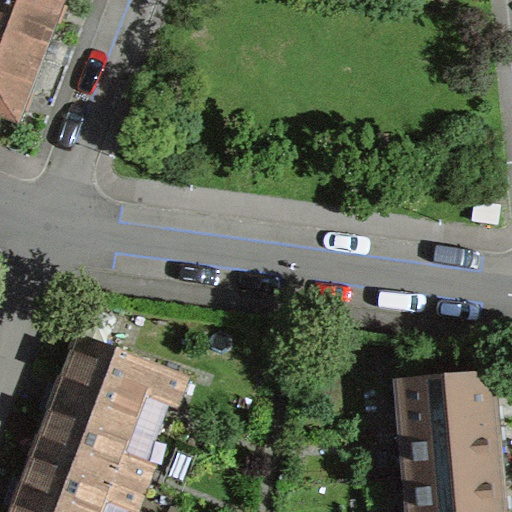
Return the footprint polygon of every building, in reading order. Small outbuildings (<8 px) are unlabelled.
[(0,0),(0,41),(39,56),(46,38),(60,0),(0,0)] [(24,97),(39,56),(0,41),(0,111),(16,118),(24,97)] [(59,383),(53,398),(131,428),(144,393),(171,404),(171,401),(170,401),(180,376),(188,379),(189,377),(78,334),(59,383)] [(402,431),(495,423),(493,393),(491,373),(398,382),(402,431)] [(35,446),(138,485),(146,464),(147,465),(148,462),(122,452),(131,428),(53,398),(40,434),(35,446)] [(495,423),(402,431),(406,475),(499,467),(497,438),(495,423)] [(132,506),(130,506),(138,485),(35,446),(22,481),(17,493),(66,511),(98,511),(104,499),(131,509),(132,506)] [(409,511),(503,511),(501,483),(499,467),(406,475),(409,511)] [(66,511),(17,493),(10,511),(66,511)]
